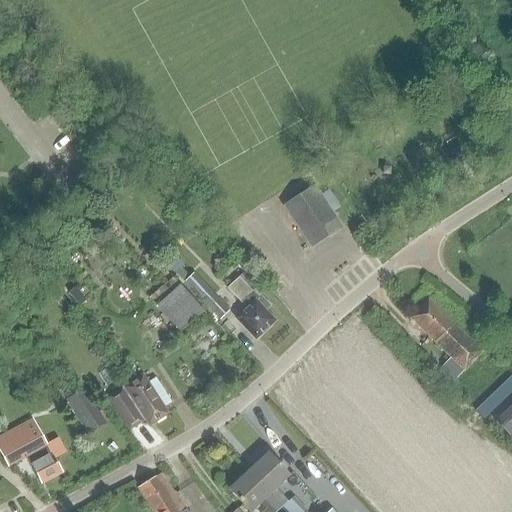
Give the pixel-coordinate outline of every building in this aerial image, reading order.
[(138,188),(146,181),(130,165),(122,173),(138,188)] [(310,247),(341,227),(315,188),(289,204),(302,224),(297,227),(310,247)] [(245,270),(238,277),(249,289),(256,282),(245,270)] [(229,311),(193,272),(183,281),(219,320),(229,311)] [(270,306),(254,290),(252,292),(238,277),(227,288),(246,309),(235,318),(255,339),(273,321),(264,312),(270,306)] [(202,311),(178,284),(155,306),(179,332),(202,311)] [(449,358),(437,371),(450,384),(481,353),(427,299),(409,318),(449,358)] [(142,374),(106,398),(128,431),(144,420),(148,426),(168,414),(163,407),(171,402),(154,378),(147,383),(142,374)] [(106,424),(84,388),(64,400),(86,435),(106,424)] [(511,415),(511,396),(496,411),(506,422),(511,415)] [(511,416),(501,427),(511,439),(511,416)] [(61,472),(37,428),(32,419),(0,435),(0,452),(8,467),(26,457),(40,484),(61,472)] [(275,488),(288,476),(267,453),(247,471),(281,507),(287,502),(275,488)] [(262,511),(275,511),(281,507),(247,471),(228,489),(248,511),(249,511),(258,504),(264,510),(262,511)] [(154,476),(137,488),(153,511),(186,511),(185,510),(186,510),(174,492),(173,493),(164,479),(158,483),(154,476)]
